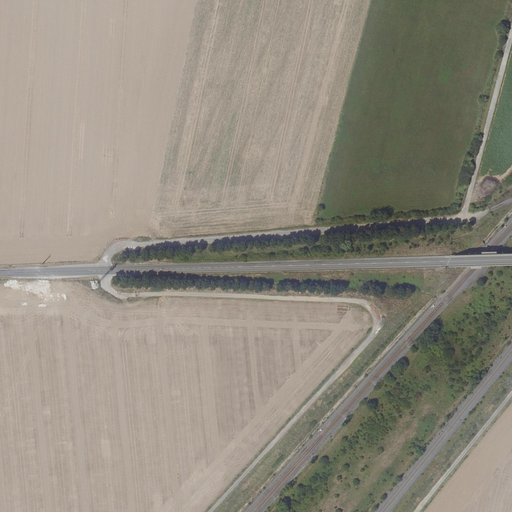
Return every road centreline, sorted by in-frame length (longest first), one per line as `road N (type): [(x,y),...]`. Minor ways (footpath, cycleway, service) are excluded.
road 1 (tertiary): [(511,259),(0,275)]
road 2 (track): [(511,37),(464,220)]
